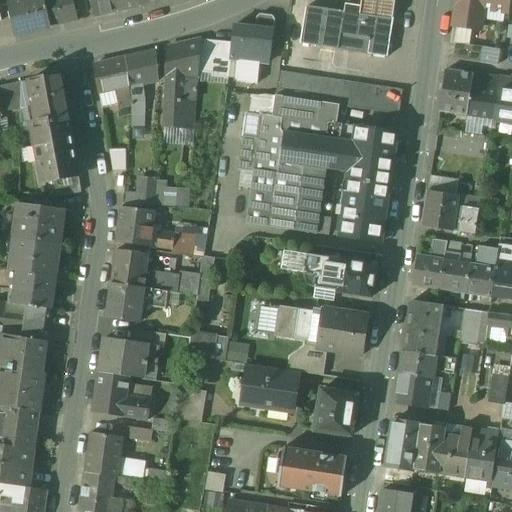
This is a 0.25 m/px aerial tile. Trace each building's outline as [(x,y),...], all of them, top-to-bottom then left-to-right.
[(30,0),(29,0),(8,5),(15,36),(52,28),(45,0),(30,0)] [(45,0),(52,28),(78,21),(72,0),(45,0)] [(88,0),(94,18),(118,12),(114,0),(88,0)] [(114,0),(118,12),(140,6),(138,0),(114,0)] [(361,0),(361,7),(359,15),(392,20),(394,0),(361,0)] [(457,0),(454,27),(480,31),(483,9),(509,13),(510,0),(457,0)] [(345,13),(308,8),(302,45),(388,58),(393,20),(392,20),(359,15),(361,7),(346,5),(345,13)] [(255,30),(234,28),(231,60),(261,64),(269,65),(275,20),(274,18),(261,16),(257,18),(255,30)] [(229,30),(200,41),(200,42),(197,73),(208,74),(225,75),(229,30)] [(200,42),(169,49),(164,125),(193,126),(197,73),(200,42)] [(483,48),(455,44),(453,60),(480,64),(483,48)] [(500,66),(502,48),(484,46),(482,63),(500,66)] [(158,51),(126,59),(131,88),(144,85),(161,81),(158,51)] [(126,59),(96,66),(101,94),(117,91),(131,88),(126,59)] [(261,64),(241,62),(238,83),(258,85),(261,64)] [(473,75),(447,71),(441,111),(467,115),(473,75)] [(403,93),(278,73),(275,96),(339,107),(399,116),(403,93)] [(60,74),(31,81),(39,120),(31,122),(43,183),(54,181),(79,177),(60,74)] [(225,75),(208,74),(207,87),(223,89),(225,75)] [(499,79),(473,75),(467,115),(493,119),(497,91),(499,79)] [(144,85),(131,88),(134,104),(147,101),(144,85)] [(131,88),(117,91),(121,107),(134,104),(131,88)] [(511,93),(504,92),(497,91),(493,119),(511,121),(511,93)] [(339,107),(275,96),(273,116),(283,118),(281,130),(285,134),(326,139),(328,122),(337,123),(339,107)] [(262,116),(248,114),(245,138),(258,140),(260,128),(262,116)] [(273,116),(262,115),(262,116),(260,128),(281,130),(283,118),(273,116)] [(337,123),(328,122),(326,139),(354,143),(357,126),(337,123)] [(397,132),(357,126),(349,179),(348,186),(388,192),(397,132)] [(281,130),(260,128),(258,140),(254,172),(247,224),(272,228),(281,161),(285,134),(281,130)] [(326,139),(285,134),(281,161),(327,167),(350,170),(354,143),(326,139)] [(245,138),(240,170),(254,172),(258,140),(245,138)] [(127,170),(127,149),(113,149),(113,170),(127,170)] [(327,167),(281,161),(272,228),(317,234),(327,167)] [(249,173),(246,173),(245,175),(244,177),(245,180),(246,181),(248,181),(249,181),(251,181),(252,180),(252,179),(253,178),(253,177),(253,175),(252,174),(250,173),(249,173)] [(79,177),(54,181),(57,198),(82,193),(79,177)] [(388,192),(348,186),(349,179),(343,178),(339,206),(345,207),(340,237),(380,243),(388,192)] [(192,205),(192,183),(138,183),(138,206),(192,205)] [(247,183),(246,183),(244,184),(243,185),(243,187),(243,189),(244,190),(245,190),(247,191),(250,190),(251,189),(251,187),(251,185),(251,184),(250,184),(249,183),(247,183)] [(459,195),(428,191),(423,226),(475,235),(479,211),(457,208),(459,195)] [(246,192),(244,193),(243,193),(242,194),(242,195),(242,196),(241,197),(242,198),(242,199),(243,200),(245,201),(246,201),(247,201),(248,200),(250,199),(250,197),(250,195),(249,194),(247,193),(246,192)] [(246,203),(245,203),(243,203),(242,204),(241,205),(240,207),(241,210),(242,211),(244,212),(246,211),(248,210),(248,209),(249,207),(248,205),(248,204),(246,203)] [(65,213),(19,206),(17,218),(14,239),(60,246),(65,213)] [(154,213),(123,209),(118,243),(150,248),(154,213)] [(17,218),(7,216),(4,238),(14,239),(17,218)] [(179,236),(160,233),(157,249),(184,252),(186,240),(179,239),(179,236)] [(60,246),(14,239),(10,272),(19,273),(56,278),(60,246)] [(498,250),(480,247),(477,267),(495,270),(498,250)] [(431,259),(419,258),(415,285),(441,289),(446,252),(432,250),(431,259)] [(148,256),(117,251),(112,285),(144,289),(146,275),(148,256)] [(307,255),(285,252),(282,271),(305,274),(307,255)] [(455,254),(446,252),(441,289),(467,293),(471,266),(454,263),(455,254)] [(511,255),(499,253),(496,270),(511,272),(511,265),(510,266),(511,255)] [(377,265),(307,255),(305,274),(318,276),(316,290),(337,293),(372,298),(377,265)] [(477,267),(471,266),(467,293),(492,297),(496,270),(495,270),(477,267)] [(511,272),(496,270),(492,297),(511,300),(511,272)] [(56,278),(19,273),(17,288),(11,287),(9,303),(27,306),(51,309),(56,278)] [(180,278),(150,274),(150,276),(146,275),(144,289),(167,292),(178,293),(180,278)] [(144,289),(112,285),(108,318),(139,322),(142,304),(144,289)] [(167,292),(144,289),(142,304),(150,305),(149,307),(165,309),(167,292)] [(7,303),(0,302),(0,325),(24,329),(26,316),(6,313),(7,303)] [(443,307),(412,302),(405,352),(436,357),(437,351),(443,307)] [(51,309),(27,306),(24,329),(23,339),(46,342),(51,309)] [(314,313),(280,307),(275,338),(305,343),(309,343),(323,345),(322,350),(327,351),(364,356),(370,318),(328,311),(328,312),(314,310),(314,313)] [(481,313),(464,311),(461,330),(459,345),(476,348),(481,313)] [(511,318),(489,315),(488,326),(511,329),(511,318)] [(461,330),(448,328),(444,352),(437,351),(436,357),(456,360),(459,345),(461,330)] [(166,336),(136,331),(134,343),(160,347),(160,348),(164,349),(166,336)] [(23,339),(0,335),(0,369),(42,375),(46,342),(23,339)] [(134,343),(105,339),(100,373),(131,378),(143,380),(146,365),(157,367),(160,348),(160,347),(134,343)] [(323,345),(309,343),(305,343),(304,348),(290,359),(288,372),(298,373),(298,374),(323,377),(327,351),(322,350),(323,345)] [(243,347),(231,345),(229,360),(240,362),(243,347)] [(436,357),(405,352),(401,374),(433,379),(436,357)] [(456,360),(436,357),(433,379),(441,380),(442,372),(454,374),(456,360)] [(288,372),(250,366),(244,402),(276,407),(276,404),(293,407),(298,374),(298,373),(288,372)] [(42,375),(0,369),(0,407),(39,413),(44,375),(42,375)] [(495,371),(491,402),(507,404),(511,373),(495,371)] [(131,378),(100,373),(95,414),(125,418),(128,397),(131,378)] [(433,379),(401,374),(397,404),(429,409),(433,379)] [(357,395),(321,390),(318,413),(309,412),(307,425),(316,426),(315,432),(351,437),(357,395)] [(451,394),(439,393),(437,410),(449,411),(451,394)] [(152,401),(128,397),(125,418),(149,421),(152,401)] [(0,407),(0,445),(33,450),(39,413),(0,407)] [(410,422),(395,420),(388,466),(414,470),(414,469),(420,428),(409,426),(410,422)] [(446,428),(421,424),(420,428),(414,469),(439,473),(445,437),(446,428)] [(132,427),(131,440),(154,442),(155,430),(132,427)] [(461,440),(445,437),(439,473),(465,477),(471,439),(472,428),(463,427),(461,440)] [(123,439),(92,435),(87,472),(116,477),(118,477),(123,439)] [(496,443),(471,439),(465,477),(490,481),(496,443)] [(0,445),(0,465),(26,469),(27,464),(31,464),(33,450),(0,445)] [(345,458),(286,448),(285,448),(283,460),(279,460),(277,474),(281,475),(279,488),(281,488),(281,487),(340,496),(340,497),(342,497),(348,458),(345,457),(345,458)] [(511,458),(509,459),(508,464),(498,462),(496,473),(509,475),(511,475),(511,458)] [(168,473),(145,470),(146,466),(128,463),(125,478),(128,479),(144,481),(143,484),(166,488),(168,473)] [(26,469),(0,465),(0,485),(15,487),(28,489),(30,475),(26,474),(26,469)] [(116,477),(87,472),(81,511),(120,511),(123,500),(113,499),(116,477)] [(226,476),(210,474),(207,490),(224,493),(226,476)] [(166,488),(143,484),(144,481),(128,479),(127,488),(142,490),(141,496),(164,499),(166,488)] [(15,487),(0,485),(0,501),(0,498),(14,499),(15,487)] [(28,489),(15,487),(14,499),(12,511),(44,511),(47,492),(28,489)] [(413,496),(384,492),(380,511),(410,511),(412,505),(413,496)] [(268,511),(269,508),(230,502),(228,511),(268,511)]
